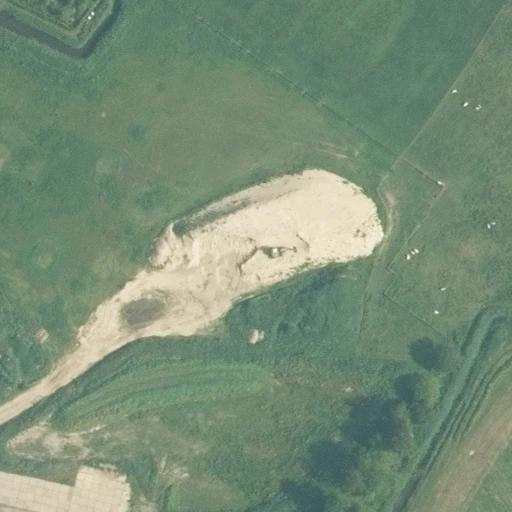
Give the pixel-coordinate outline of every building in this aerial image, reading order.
[(192,80),(182,96),(217,118),(227,103),(192,80)] [(182,96),(172,111),(207,133),(217,118),(182,96)] [(172,111),(162,126),(197,148),(207,133),(172,111)] [(162,126),(153,141),(187,163),(197,148),(162,126)] [(153,141),(142,156),(177,179),(187,163),(153,141)] [(230,249),(219,264),(251,288),(252,287),(283,311),(283,312),(314,336),(325,322),(319,317),(373,246),(380,251),(391,237),(359,212),(327,188),(295,164),(284,178),(291,183),(237,254),(230,249)] [(70,203),(60,219),(95,242),(105,226),(70,203)] [(60,219),(50,234),(85,257),(95,242),(60,219)] [(50,234),(40,249),(75,272),(85,257),(50,234)] [(40,249),(31,264),(65,287),(75,272),(40,249)] [(31,264),(20,280),(55,303),(65,287),(31,264)] [(1,324),(0,326),(0,343),(35,354),(40,337),(1,324)] [(0,343),(0,361),(29,371),(35,354),(0,343)] [(169,461),(158,476),(205,511),(270,511),(329,435),(336,440),(347,426),(315,401),(315,402),(283,378),(283,377),(252,353),(241,367),(248,373),(176,466),(169,461)] [(0,361),(0,380),(23,389),(29,371),(0,361)] [(0,380),(0,399),(18,406),(23,389),(0,380)] [(0,399),(0,419),(12,424),(18,406),(0,399)]
